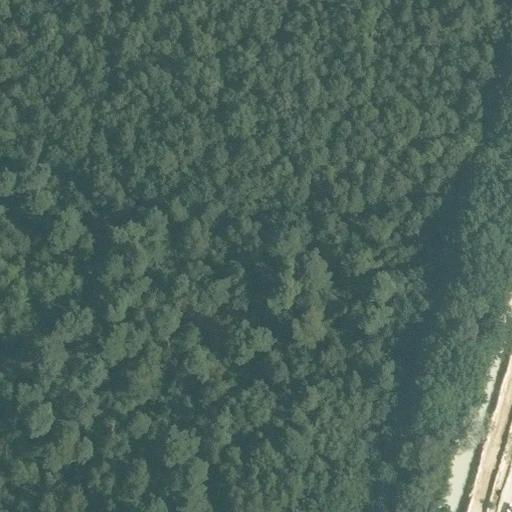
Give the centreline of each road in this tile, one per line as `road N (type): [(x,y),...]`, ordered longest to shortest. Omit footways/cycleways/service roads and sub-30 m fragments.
road 1 (track): [(36,511),(113,165),(116,0)]
road 2 (track): [(511,16),(383,511)]
